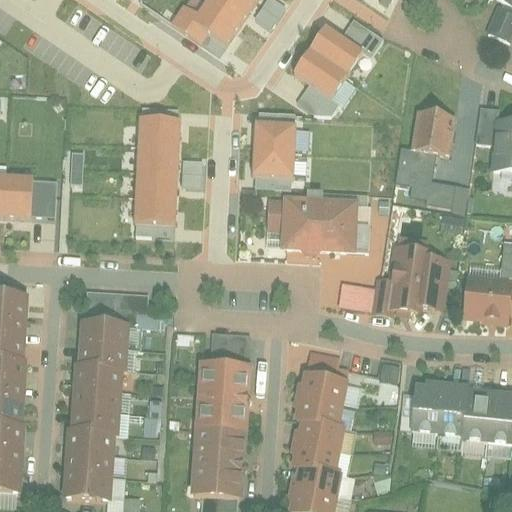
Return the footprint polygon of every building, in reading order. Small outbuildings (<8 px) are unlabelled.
[(241,0),(213,0),(208,8),(242,31),(257,9),(241,0)] [(241,0),(257,9),(262,0),(241,0)] [(269,0),(253,22),(269,34),(285,12),(269,0)] [(511,12),(511,0),(472,0),(511,16),(511,12)] [(184,10),(172,28),(203,48),(208,40),(227,53),(242,31),(208,8),(200,21),(184,10)] [(326,33),(309,57),(348,82),(364,58),(326,33)] [(348,82),(309,57),(294,81),(332,106),(348,82)] [(449,126),(418,120),(412,159),(442,164),(449,126)] [(511,129),(491,126),(483,180),(511,183),(511,129)] [(138,156),(181,158),(182,132),(139,130),(138,156)] [(296,132),(255,130),(253,157),(295,159),(296,132)] [(137,182),(179,184),(181,158),(138,156),(137,182)] [(70,189),(82,189),(83,157),(71,157),(70,189)] [(295,159),(253,157),(251,183),(293,185),(295,159)] [(181,191),(201,191),(201,165),(181,165),(181,191)] [(136,208),(178,210),(179,184),(137,182),(136,208)] [(33,186),(7,185),(5,227),(31,228),(33,186)] [(177,236),(178,210),(136,208),(135,234),(177,236)] [(282,209),(279,257),(353,261),(356,213),(282,209)] [(441,237),(462,239),(463,222),(442,220),(441,237)] [(426,260),(393,255),(388,288),(377,286),(371,322),(391,326),(392,321),(421,326),(422,319),(442,322),(451,270),(425,266),(426,260)] [(462,322),(505,328),(511,288),(467,282),(462,322)] [(18,300),(0,298),(0,495),(17,497),(25,431),(15,430),(23,362),(11,361),(18,300)] [(64,432),(62,500),(108,502),(111,433),(116,434),(119,370),(124,370),(126,328),(80,326),(79,366),(73,366),(70,432),(64,432)] [(246,372),(196,368),(188,498),(237,501),(246,372)] [(379,387),(397,388),(398,370),(380,369),(379,387)] [(342,383),(301,374),(290,423),(298,424),(288,471),(295,473),(286,511),(333,511),(340,480),(333,478),(343,430),(332,427),(342,383)] [(412,435),(509,447),(511,422),(511,397),(418,387),(412,435)] [(144,422),(143,440),(158,440),(158,422),(144,422)] [(345,478),(356,437),(346,435),(335,475),(345,478)]
